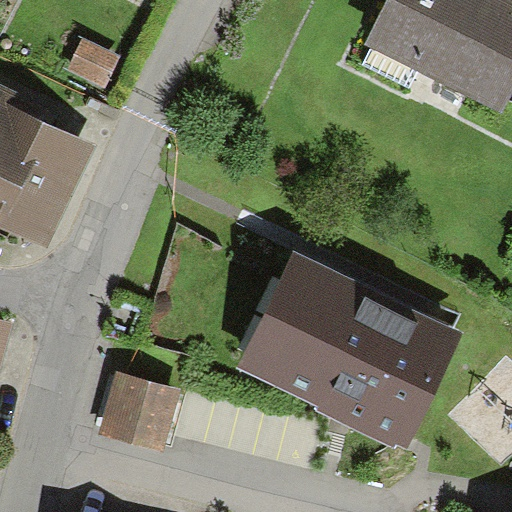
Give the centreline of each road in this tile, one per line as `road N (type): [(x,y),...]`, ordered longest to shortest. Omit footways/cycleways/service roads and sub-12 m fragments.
road 1 (residential): [(63,299),(199,0)]
road 2 (residential): [(5,511),(63,299)]
